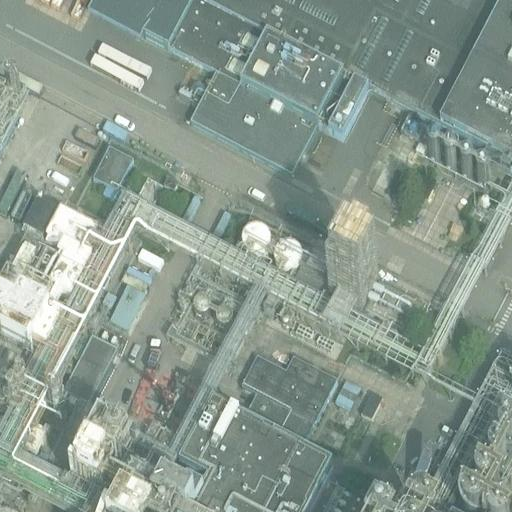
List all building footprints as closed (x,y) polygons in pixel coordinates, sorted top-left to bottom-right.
[(293,179),(319,130),(346,144),(372,95),(423,121),(421,123),(445,136),(446,133),(511,167),(511,0),(104,0),(98,14),(218,77),(192,127),(293,179)] [(0,167),(1,169),(12,149),(0,142),(0,167)] [(97,184),(120,196),(134,170),(111,157),(97,184)] [(54,292),(76,303),(95,266),(93,265),(104,244),(97,241),(100,236),(64,217),(50,244),(66,252),(59,266),(66,269),(54,292)] [(271,251),(272,245),(271,240),(268,235),(263,231),(256,230),(250,231),(246,234),(242,239),(241,245),(242,250),(245,255),(250,259),(255,261),(262,260),(267,256),(271,251)] [(302,266),(303,261),(302,255),(299,251),(294,248),(289,247),(284,247),(279,251),(275,256),(274,261),(275,266),(278,271),(283,275),(290,276),(294,275),(299,271),(302,266)] [(299,290),(328,305),(346,270),(318,255),(299,290)] [(384,291),(370,317),(418,342),(431,316),(384,291)] [(113,327),(131,336),(149,303),(131,293),(113,327)] [(245,318),(197,295),(171,345),(185,353),(181,361),(214,378),(245,318)] [(121,357),(96,343),(65,401),(62,400),(58,407),(87,422),(121,357)] [(233,418),(226,430),(184,511),(168,503),(163,511),(316,511),(337,473),(304,456),(340,387),(297,364),(289,378),(261,363),(245,393),(259,400),(246,425),(233,418)] [(342,406),(357,414),(373,385),(358,377),(342,406)] [(425,511),(455,511),(506,416),(482,404),(425,511)] [(131,486),(149,448),(127,438),(116,461),(106,456),(99,471),(131,486)]
